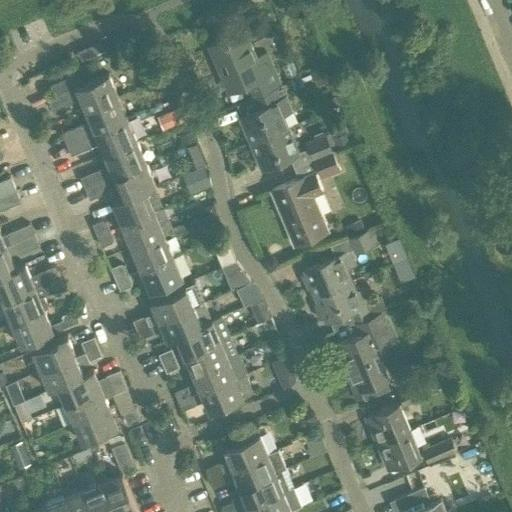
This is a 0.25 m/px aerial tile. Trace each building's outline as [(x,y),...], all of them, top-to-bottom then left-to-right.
[(244,30),(210,45),(229,89),(248,80),(254,93),(279,82),(267,53),(256,58),(244,30)] [(321,69),(313,73),(317,84),(326,81),(321,69)] [(55,94),(47,97),(52,109),(73,100),(74,96),(80,94),(86,108),(118,95),(109,72),(81,83),(77,73),(51,84),(55,94)] [(263,106),(240,115),(251,141),(288,125),(283,114),(292,110),(281,85),(259,94),(263,106)] [(336,94),(325,99),(328,107),(340,102),(336,94)] [(118,95),(86,108),(95,131),(128,117),(118,95)] [(175,107),(159,113),(164,126),(180,120),(175,107)] [(128,117),(95,131),(104,153),(137,139),(128,117)] [(82,123),(62,131),(66,143),(89,133),(86,124),(82,123)] [(251,141),(262,166),(299,151),(288,125),(251,141)] [(345,132),(334,137),(337,146),(349,141),(345,132)] [(89,133),(66,143),(71,154),(92,145),(93,142),(89,133)] [(326,133),(306,142),(308,147),(313,158),(333,150),(326,133)] [(137,139),(104,153),(113,175),(146,161),(137,139)] [(333,150),(313,158),(318,169),(321,178),(341,170),(333,150)] [(146,161),(113,175),(122,196),(123,197),(145,187),(146,189),(156,184),(146,161)] [(199,166),(189,170),(197,189),(211,183),(203,164),(199,166)] [(101,167),(80,176),(85,187),(108,177),(104,168),(101,167)] [(314,171),(271,188),(294,244),(328,229),(313,195),(322,191),(314,171)] [(0,196),(17,190),(12,178),(10,174),(0,178),(0,196)] [(108,177),(85,187),(90,198),(110,190),(112,186),(108,177)] [(122,196),(113,200),(122,223),(155,210),(146,189),(145,187),(123,197),(122,196)] [(17,190),(0,196),(0,209),(1,209),(22,201),(17,190)] [(155,210),(122,223),(131,246),(164,232),(174,228),(165,206),(155,210)] [(105,216),(92,222),(97,233),(110,228),(105,216)] [(360,220),(345,226),(350,236),(364,231),(360,220)] [(10,231),(8,234),(12,243),(35,233),(30,222),(10,231)] [(110,228),(97,233),(102,245),(115,239),(110,228)] [(0,229),(0,247),(6,245),(12,243),(8,234),(10,231),(2,234),(0,229)] [(364,231),(350,236),(356,252),(375,244),(369,229),(364,231)] [(164,232),(131,246),(140,267),(173,254),(164,232)] [(226,232),(213,238),(223,264),(236,258),(226,232)] [(35,233),(12,243),(16,252),(19,253),(40,245),(35,233)] [(53,239),(54,252),(71,249),(69,236),(53,239)] [(6,245),(0,247),(0,274),(16,268),(15,266),(6,245)] [(306,271),(302,273),(308,287),(312,286),(315,293),(352,278),(348,267),(355,264),(349,250),(305,268),(306,271)] [(173,254),(140,267),(150,290),(183,277),(173,254)] [(124,260),(111,266),(115,277),(128,272),(124,260)] [(16,268),(0,274),(0,292),(3,299),(36,285),(61,274),(56,263),(31,274),(26,262),(15,266),(16,268)] [(128,272),(115,277),(120,289),(133,284),(128,272)] [(246,272),(229,278),(233,287),(252,279),(246,272)] [(36,285),(3,299),(12,321),(45,307),(40,296),(65,286),(61,274),(36,285)] [(318,301),(314,303),(320,317),(324,315),(326,319),(350,309),(354,319),(385,307),(381,296),(370,300),(364,287),(357,290),(352,278),(315,293),(318,301)] [(196,280),(150,299),(155,309),(146,313),(150,323),(159,319),(204,300),(196,280)] [(204,300),(159,319),(167,339),(177,335),(176,334),(202,323),(201,322),(211,318),(204,300)] [(45,307),(12,321),(21,344),(54,330),(45,307)] [(60,328),(67,325),(80,320),(75,308),(64,313),(63,316),(64,318),(59,320),(58,324),(60,328)] [(360,333),(335,343),(355,390),(361,388),(365,398),(390,387),(386,377),(389,376),(384,363),(377,346),(398,338),(386,309),(374,314),(356,322),(360,333)] [(146,313),(133,319),(137,328),(150,323),(146,313)] [(202,323),(176,334),(177,335),(184,352),(229,334),(221,314),(211,318),(201,322),(202,323)] [(150,323),(137,328),(140,338),(154,332),(150,323)] [(68,334),(32,349),(41,368),(76,353),(68,334)] [(94,334),(81,340),(85,349),(98,344),(94,334)] [(229,334),(184,352),(192,371),(237,353),(229,334)] [(98,344),(85,349),(89,359),(102,353),(98,344)] [(171,346),(158,352),(162,361),(175,356),(171,346)] [(76,353),(41,368),(49,388),(59,384),(58,383),(84,372),(84,371),(80,363),(89,359),(85,349),(76,353)] [(237,353),(192,371),(200,390),(245,371),(237,353)] [(175,356),(162,361),(166,371),(179,365),(175,356)] [(84,372),(58,383),(59,384),(66,402),(102,387),(93,367),(84,371),(84,372)] [(120,368),(107,374),(111,383),(124,378),(120,368)] [(245,371),(200,390),(208,410),(244,395),(253,391),(245,371)] [(124,378),(111,383),(115,393),(128,387),(124,378)] [(427,378),(399,390),(404,404),(433,392),(427,378)] [(187,384),(174,390),(177,399),(191,394),(187,384)] [(102,387),(66,402),(74,421),(109,406),(102,387)] [(191,394),(177,399),(181,409),(194,403),(191,394)] [(399,402),(366,416),(377,441),(410,428),(399,402)] [(109,406),(74,421),(82,441),(118,426),(109,406)] [(136,407),(123,412),(127,422),(140,416),(136,407)] [(410,428),(377,441),(388,467),(421,453),(410,428)] [(259,432),(224,447),(232,467),(268,452),(259,432)] [(452,436),(423,448),(429,462),(457,449),(452,436)] [(124,439),(111,445),(121,468),(134,463),(124,439)] [(278,448),(268,452),(232,467),(240,485),(286,466),(278,448)] [(28,451),(16,456),(20,467),(32,462),(28,451)] [(219,461),(206,467),(210,476),(223,471),(219,461)] [(244,495),(222,504),(224,511),(228,511),(293,485),(286,466),(240,485),(244,495)] [(223,471),(210,476),(214,486),(227,480),(223,471)] [(138,511),(122,472),(102,480),(115,511),(138,511)] [(115,511),(102,480),(84,488),(93,511),(115,511)] [(304,488),(311,505),(323,500),(316,483),(304,488)] [(293,485),(228,511),(285,511),(292,509),(302,505),(293,485)] [(425,485),(390,499),(395,511),(400,509),(401,511),(452,511),(451,507),(447,509),(442,498),(425,505),(423,500),(430,497),(425,485)] [(93,511),(84,488),(65,496),(71,511),(93,511)] [(71,511),(65,496),(46,504),(49,511),(71,511)]
